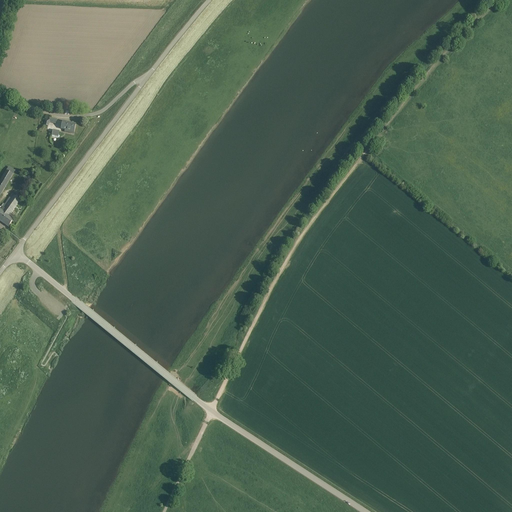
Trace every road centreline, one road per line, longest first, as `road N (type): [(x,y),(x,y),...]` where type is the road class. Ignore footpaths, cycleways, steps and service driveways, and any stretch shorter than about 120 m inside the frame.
road 1 (track): [(210,412),(307,225),(434,63),(498,0)]
road 2 (unclassified): [(365,511),(210,412),(15,252)]
road 3 (unclassified): [(15,252),(149,73)]
road 4 (unclassified): [(0,95),(61,116),(93,114),(149,73)]
